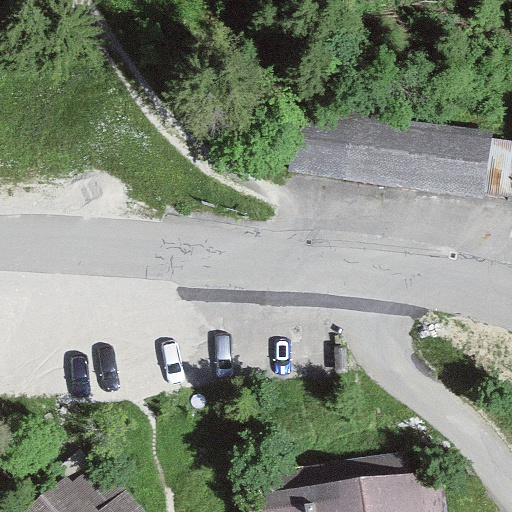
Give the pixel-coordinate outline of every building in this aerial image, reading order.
[(353,87),(307,81),(296,168),(343,174),(350,115),(353,87)] [(350,115),(343,174),(484,189),(491,139),(492,129),(350,115)] [(511,141),(491,139),(484,189),(511,192),(511,141)] [(145,511),(98,458),(72,481),(67,475),(24,511),(145,511)] [(248,494),(250,511),(448,511),(443,469),(248,494)]
